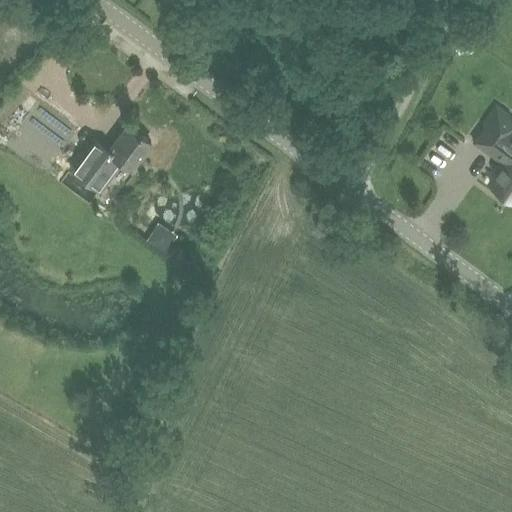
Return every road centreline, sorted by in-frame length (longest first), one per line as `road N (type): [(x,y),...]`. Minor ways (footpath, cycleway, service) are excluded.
road 1 (unclassified): [(89,0),(358,196)]
road 2 (track): [(358,196),(458,0)]
road 3 (unclassified): [(511,307),(358,196)]
